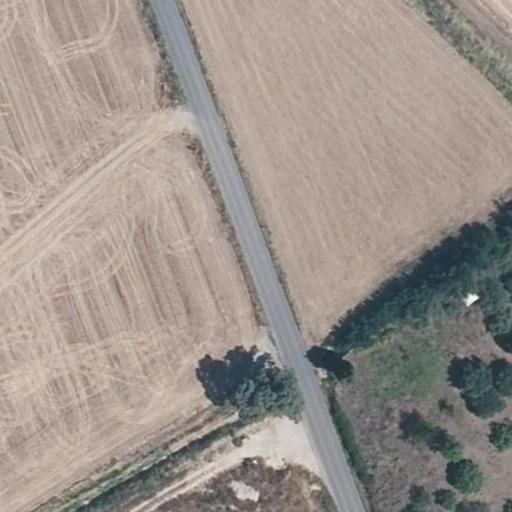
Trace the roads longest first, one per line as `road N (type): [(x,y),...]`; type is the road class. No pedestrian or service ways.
road 1 (tertiary): [(347,511),(160,0)]
road 2 (track): [(0,251),(198,99)]
